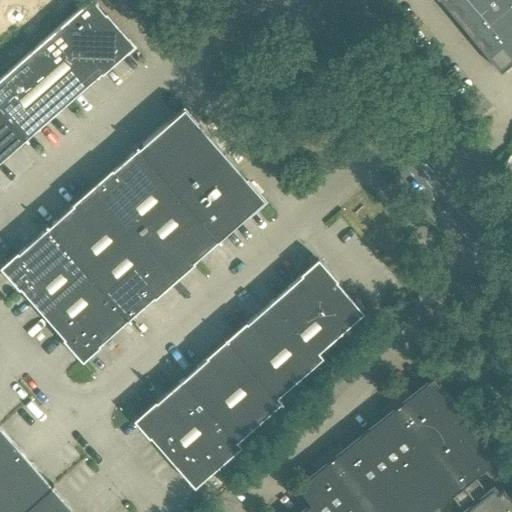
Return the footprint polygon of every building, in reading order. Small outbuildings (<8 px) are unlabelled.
[(88,0),(0,77),(0,109),(25,138),(131,44),(92,0),(88,0)] [(0,0),(0,33),(14,50),(31,34),(0,0)] [(31,0),(0,0),(31,34),(48,19),(31,0)] [(62,0),(31,0),(48,19),(66,3),(62,0)] [(511,0),(440,0),(500,72),(511,61),(511,0)] [(0,33),(0,62),(14,50),(0,33)] [(217,239),(216,240),(218,242),(220,241),(218,239),(263,199),(183,108),(138,147),(136,145),(135,147),(136,149),(137,148),(177,193),(217,239)] [(0,159),(25,138),(0,109),(0,159)] [(132,233),(177,193),(137,148),(136,149),(93,187),(132,233)] [(87,272),(132,233),(93,187),(47,227),(87,272)] [(127,318),(216,240),(217,239),(177,193),(132,233),(87,272),(127,318)] [(41,312),(87,272),(47,227),(1,267),(41,312)] [(276,396),(322,356),(317,351),(362,312),(317,261),(226,340),(276,396)] [(87,272),(41,312),(82,358),(127,318),(87,272)] [(282,402),(276,396),(226,340),(181,380),(236,440),(282,402)] [(364,433),(429,511),(430,511),(452,495),(464,511),(463,511),(511,511),(511,499),(503,489),(498,493),(493,488),(488,492),(475,476),(498,458),(433,378),(411,395),(406,390),(382,409),(387,415),(364,433)] [(240,445),(236,440),(181,380),(136,420),(194,486),(240,445)] [(0,511),(20,511),(51,486),(0,427),(0,511)] [(429,511),(364,433),(343,449),(339,444),(315,463),(319,469),(297,487),(311,504),(310,504),(316,511),(429,511)] [(74,511),(51,486),(20,511),(74,511)]
